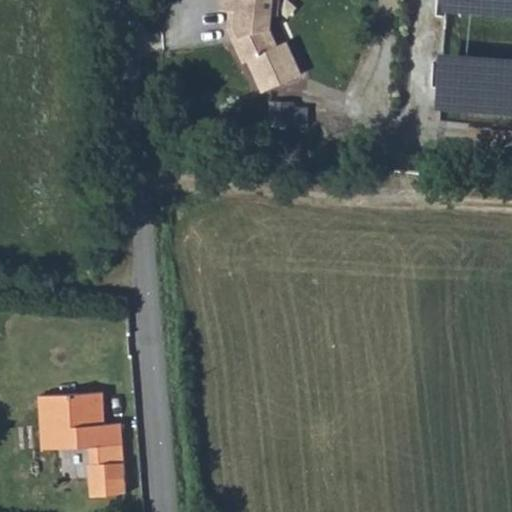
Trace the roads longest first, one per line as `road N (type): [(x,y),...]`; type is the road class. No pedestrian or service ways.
road 1 (unclassified): [(174,511),(139,0)]
road 2 (track): [(154,176),(511,203)]
